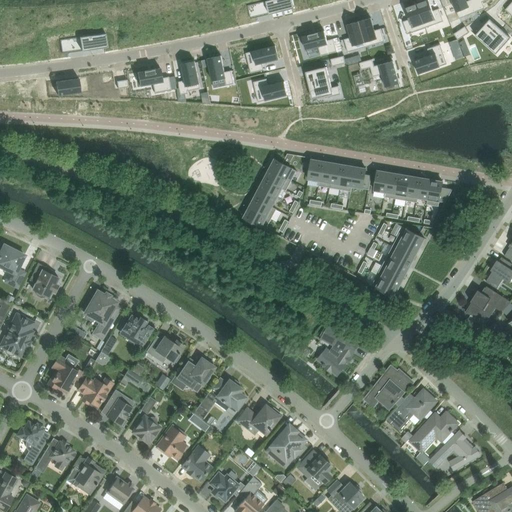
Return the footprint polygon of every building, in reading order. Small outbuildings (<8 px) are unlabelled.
[(292,0),(269,0),(247,6),(250,19),(295,8),(292,0)] [(428,0),(424,0),(416,3),(425,28),(443,21),(439,9),(433,11),(428,0)] [(466,0),(451,0),(459,19),(478,11),(473,0),(469,0),(467,1),(466,0)] [(473,0),(478,11),(485,8),(482,2),(487,0),(473,0)] [(409,19),(403,22),(407,34),(425,28),(416,3),(405,7),(409,19)] [(371,18),(359,21),(366,47),(385,42),(381,29),(374,31),(371,18)] [(483,26),(475,35),(496,54),(511,38),(492,21),(490,19),(483,26)] [(350,38),(344,39),(348,52),(366,47),(359,21),(347,25),(350,38)] [(465,26),(454,34),(458,40),(469,33),(465,26)] [(324,31),(302,37),(306,50),(318,47),(321,56),(337,52),(334,39),(327,40),(324,31)] [(106,33),(60,40),(62,54),(108,47),(106,33)] [(458,40),(450,42),(456,60),(464,58),(458,40)] [(430,56),(414,61),(418,74),(447,64),(440,45),(427,49),(430,56)] [(275,46),(246,53),(251,73),(264,70),(262,63),(278,59),(275,46)] [(221,56),(208,58),(208,59),(209,67),(212,81),(225,78),(226,85),(234,84),(231,71),(224,72),(221,56)] [(344,56),(331,59),(332,67),(345,63),(344,56)] [(208,59),(201,61),(203,68),(209,67),(208,59)] [(372,59),(359,63),(361,70),(370,68),(373,77),(382,74),(386,87),(399,83),(393,61),(374,66),(372,59)] [(185,80),(178,82),(179,88),(181,95),(185,94),(188,93),(188,91),(201,88),(195,61),(181,64),(185,80)] [(315,70),(306,72),(306,75),(312,99),(322,97),(323,99),(341,94),(339,86),(332,88),(327,67),(315,70)] [(160,68),(138,72),(140,86),(153,83),(155,93),(171,90),(169,77),(162,78),(160,68)] [(79,78),(56,82),(58,95),(81,92),(79,78)] [(266,79),(253,82),(258,102),(288,95),(284,82),(268,86),(266,79)] [(127,80),(117,81),(118,89),(129,87),(127,80)] [(179,88),(176,88),(176,89),(179,102),(187,102),(185,94),(181,95),(179,88)] [(287,153),(283,161),(289,164),(294,155),(287,153)] [(275,159),(269,169),(291,181),(293,177),(297,171),(275,159)] [(310,170),(308,179),(319,181),(322,161),(312,159),(310,170)] [(319,181),(318,186),(329,188),(333,163),(323,161),(322,161),(319,181)] [(329,188),(340,190),(340,189),(344,165),(334,163),(333,163),(329,188)] [(340,189),(340,190),(351,191),(352,187),(355,167),(344,165),(340,189)] [(355,167),(352,187),(357,188),(369,190),(371,176),(370,176),(365,175),(366,169),(355,167)] [(264,179),(282,189),(286,191),(286,190),(291,181),(269,169),(264,179)] [(378,171),(374,190),(374,191),(385,192),(388,172),(378,171)] [(385,192),(384,197),(395,199),(399,174),(388,172),(385,192)] [(395,199),(406,201),(410,176),(400,174),(399,174),(395,199)] [(406,201),(417,203),(418,198),(421,178),(410,176),(406,201)] [(421,178),(418,198),(428,200),(431,180),(421,178)] [(259,188),(277,198),(282,189),(264,179),(259,188)] [(428,200),(427,204),(430,205),(438,206),(439,202),(442,188),(443,182),(431,180),(428,200)] [(259,188),(254,197),(272,207),(277,198),(259,188)] [(442,188),(439,202),(446,203),(453,189),(442,188)] [(254,198),(249,207),(271,219),(277,209),(272,207),(254,197),(254,198)] [(244,217),(244,218),(266,229),(271,219),(249,207),(244,217)] [(403,227),(397,237),(420,248),(425,239),(403,227)] [(397,237),(392,246),(414,258),(415,258),(420,248),(397,237)] [(3,241),(0,247),(0,251),(1,252),(0,253),(0,265),(11,271),(8,276),(12,278),(10,283),(18,287),(25,273),(17,269),(25,255),(13,249),(14,247),(3,241)] [(386,243),(381,252),(387,256),(409,268),(414,258),(392,246),(386,243)] [(371,247),(367,254),(373,257),(377,251),(375,249),(371,247)] [(382,266),(404,277),(409,268),(387,256),(382,266)] [(511,278),(511,269),(510,268),(511,264),(511,263),(502,257),(499,261),(497,260),(490,270),(492,271),(486,281),(497,288),(503,279),(510,283),(511,278)] [(37,296),(41,298),(44,297),(46,296),(49,297),(52,291),(54,292),(58,285),(56,284),(59,278),(51,274),(53,270),(38,263),(29,280),(36,283),(33,289),(36,291),(36,293),(37,296)] [(377,275),(399,287),(404,277),(382,266),(377,275)] [(377,275),(372,285),(376,287),(394,297),(399,287),(377,275)] [(502,312),(511,302),(487,286),(482,293),(478,290),(476,293),(474,292),(470,299),(471,300),(471,302),(472,303),(466,313),(479,317),(480,316),(479,315),(483,310),(491,315),(495,308),(502,312)] [(116,302),(105,296),(98,292),(90,304),(84,313),(90,316),(91,315),(101,321),(93,334),(102,339),(121,307),(115,304),(116,302)] [(7,295),(5,300),(12,304),(14,299),(7,295)] [(12,304),(5,300),(0,297),(0,303),(1,304),(0,306),(0,316),(4,319),(12,304)] [(21,356),(25,348),(27,348),(31,341),(29,340),(33,331),(30,330),(34,322),(17,313),(0,346),(7,349),(6,351),(7,353),(11,355),(13,354),(14,353),(21,356)] [(131,315),(126,323),(123,329),(130,333),(130,334),(136,338),(137,337),(144,342),(152,328),(145,324),(147,321),(140,317),(138,319),(131,315)] [(72,326),(69,331),(75,334),(78,329),(72,326)] [(325,366),(324,367),(331,372),(332,370),(338,375),(346,365),(344,364),(346,361),(348,362),(351,358),(349,357),(351,354),(352,355),(359,344),(328,326),(327,329),(325,328),(322,335),(323,335),(322,338),(334,345),(330,352),(328,350),(326,353),(324,352),(321,356),(323,358),(320,360),(324,363),(323,364),(325,366)] [(101,352),(107,356),(116,340),(109,336),(106,342),(100,351),(101,352)] [(157,348),(152,345),(147,351),(158,359),(162,354),(173,362),(174,360),(176,362),(180,356),(178,355),(182,349),(182,348),(184,345),(177,341),(175,344),(165,337),(157,348)] [(102,340),(97,349),(100,351),(106,342),(102,340)] [(101,352),(95,361),(102,365),(106,364),(110,358),(107,356),(101,352)] [(53,375),(48,383),(56,388),(57,387),(58,385),(68,391),(76,378),(78,380),(83,372),(74,367),(74,368),(63,362),(65,359),(59,355),(52,367),(58,371),(55,375),(54,376),(53,375)] [(85,366),(83,369),(88,372),(89,369),(93,363),(95,360),(90,357),(89,361),(85,366)] [(179,372),(172,381),(182,388),(186,383),(192,387),(197,380),(203,384),(205,381),(207,382),(210,377),(208,376),(215,367),(212,365),(213,363),(206,358),(204,360),(202,358),(198,363),(195,367),(188,362),(181,373),(179,372)] [(137,363),(133,371),(137,373),(139,375),(144,367),(137,363)] [(365,399),(373,406),(384,393),(394,401),(393,403),(394,404),(404,393),(402,390),(411,380),(402,372),(401,374),(391,366),(365,399)] [(128,369),(120,382),(125,385),(129,379),(130,380),(135,373),(128,369)] [(97,406),(98,406),(102,400),(106,395),(105,395),(113,383),(106,379),(102,384),(95,379),(94,381),(87,377),(78,390),(85,395),(84,397),(84,398),(84,397),(89,400),(89,401),(89,400),(97,405),(97,406)] [(200,405),(194,413),(202,419),(208,411),(218,397),(222,400),(222,401),(224,402),(224,401),(230,406),(236,410),(246,397),(240,392),(242,389),(238,386),(233,382),(229,380),(227,383),(220,378),(200,405)] [(159,379),(155,385),(157,386),(163,390),(167,385),(159,379)] [(109,399),(104,408),(110,411),(109,413),(110,414),(110,416),(110,417),(118,422),(118,423),(123,427),(128,421),(124,419),(129,411),(132,408),(123,402),(126,397),(115,390),(109,399)] [(413,400),(408,395),(387,419),(400,431),(415,414),(421,419),(435,403),(432,401),(434,399),(426,392),(424,394),(422,392),(415,400),(414,399),(413,400)] [(141,409),(148,414),(156,401),(150,396),(141,409)] [(247,408),(241,416),(237,420),(248,429),(248,428),(254,433),(258,428),(266,434),(269,429),(269,430),(272,427),(271,426),(276,420),(277,421),(281,415),(273,408),(272,410),(266,405),(257,416),(247,408)] [(209,425),(193,413),(189,418),(205,430),(209,425)] [(428,421),(410,441),(422,452),(432,442),(430,441),(435,435),(437,436),(441,440),(450,431),(451,431),(457,425),(454,422),(456,421),(449,415),(447,416),(445,414),(441,418),(435,413),(428,421)] [(145,416),(139,424),(133,432),(149,443),(153,438),(153,439),(158,433),(157,432),(161,427),(145,416)] [(22,428),(18,435),(34,444),(25,459),(32,463),(49,435),(43,431),(43,430),(44,428),(37,424),(36,426),(29,421),(24,429),(22,428)] [(165,453),(170,456),(170,457),(170,456),(171,455),(177,459),(187,446),(178,439),(183,433),(173,425),(156,447),(165,453)] [(294,433),(296,431),(289,425),(266,451),(285,467),(295,455),(294,454),(299,449),(306,440),(299,434),(298,436),(294,433)] [(459,459),(451,464),(454,470),(468,462),(470,462),(473,460),(474,458),(480,455),(476,447),(472,449),(466,443),(468,441),(465,438),(466,437),(460,431),(430,461),(436,467),(454,449),(460,456),(458,457),(459,459)] [(53,438),(48,446),(36,467),(41,471),(43,471),(52,456),(66,465),(70,457),(72,459),(75,453),(73,452),(74,450),(68,446),(69,444),(63,439),(61,442),(60,441),(59,442),(53,439),(54,438),(53,438)] [(182,466),(195,476),(201,481),(212,467),(204,461),(210,454),(198,445),(193,452),(192,452),(182,466)] [(320,478),(324,483),(331,476),(326,471),(332,465),(325,458),(324,459),(319,455),(314,450),(297,467),(309,478),(312,474),(318,480),(320,478)] [(79,470),(74,467),(66,480),(77,487),(80,482),(92,490),(96,484),(96,485),(98,483),(97,482),(102,475),(91,467),(95,462),(88,457),(79,470)] [(8,459),(4,464),(11,468),(14,463),(8,459)] [(256,463),(248,472),(253,476),(260,467),(256,463)] [(36,467),(27,480),(28,480),(33,484),(41,471),(36,467)] [(0,508),(5,511),(13,497),(8,494),(17,479),(6,472),(0,482),(0,508)] [(216,475),(209,483),(215,488),(213,491),(218,495),(225,501),(232,494),(232,493),(236,496),(239,493),(245,486),(240,482),(238,484),(227,474),(224,477),(219,472),(216,475)] [(235,511),(244,511),(245,511),(244,511),(256,511),(268,498),(257,489),(262,484),(253,476),(245,486),(239,493),(245,498),(238,506),(239,507),(235,511)] [(111,485),(106,491),(123,504),(128,497),(134,489),(132,488),(134,485),(129,481),(127,484),(117,477),(111,485)] [(337,480),(327,490),(332,495),(328,499),(339,510),(347,502),(353,508),(364,497),(359,492),(360,491),(355,486),(354,487),(349,482),(344,487),(337,480)] [(472,501),(478,510),(478,511),(494,511),(501,508),(503,511),(507,511),(509,511),(511,511),(511,510),(511,509),(511,487),(508,490),(504,482),(472,501)] [(279,484),(274,489),(281,495),(285,490),(279,484)] [(321,494),(313,502),(317,506),(325,499),(321,494)] [(14,511),(30,511),(33,509),(35,511),(40,502),(27,495),(16,511),(15,511),(14,511)] [(124,511),(123,511),(158,511),(160,509),(154,505),(155,503),(151,500),(150,501),(143,496),(136,507),(130,503),(124,511)] [(278,511),(284,506),(276,499),(265,511),(278,511)] [(94,500),(85,511),(95,511),(101,505),(94,500)] [(382,511),(380,510),(379,511),(376,507),(375,507),(370,502),(360,511),(382,511)]
